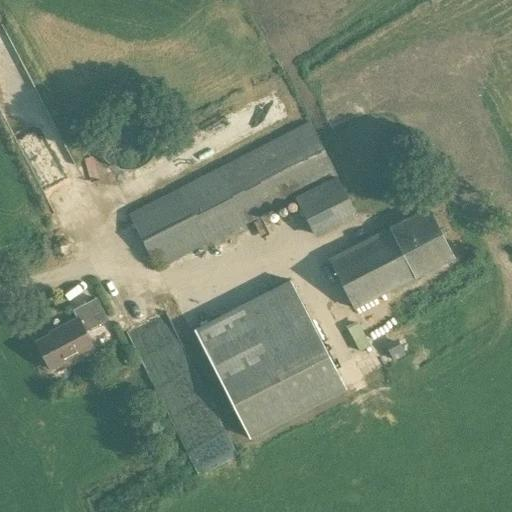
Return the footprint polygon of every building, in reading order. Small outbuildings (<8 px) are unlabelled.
[(275,89),(250,100),(257,115),(282,104),(275,89)] [(357,217),(336,175),(309,121),(128,214),(156,269),(295,199),(316,238),(357,217)] [(453,257),(428,208),(329,260),(354,308),(453,257)] [(345,390),(290,280),(194,329),(249,438),(345,390)] [(93,347),(85,332),(108,320),(96,298),(72,310),(76,319),(50,332),(51,334),(36,342),(51,369),(65,362),(67,365),(80,359),(78,355),(93,347)] [(349,326),(362,351),(373,345),(360,320),(349,326)]
